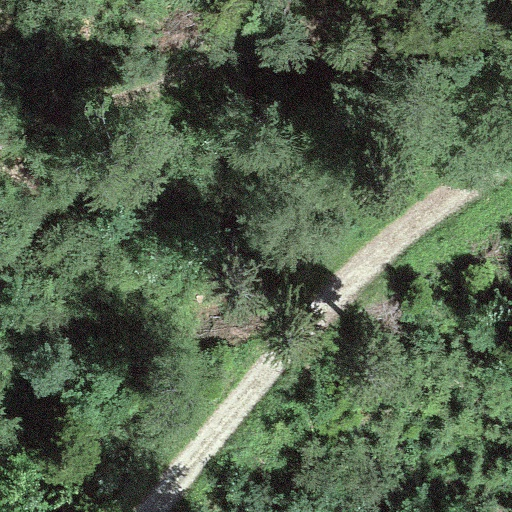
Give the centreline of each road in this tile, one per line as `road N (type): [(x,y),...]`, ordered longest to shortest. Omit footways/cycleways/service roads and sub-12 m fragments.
road 1 (track): [(511,43),(412,36),(277,47),(0,156)]
road 2 (track): [(166,511),(325,306),(392,246),(511,168)]
